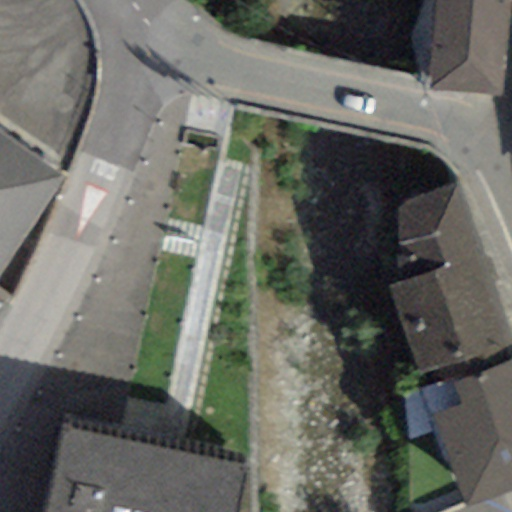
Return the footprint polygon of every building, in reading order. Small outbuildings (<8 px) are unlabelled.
[(436,0),(426,82),(479,89),(490,0),(436,0)] [(0,141),(0,232),(43,171),(0,141)] [(385,272),(419,380),(490,357),(438,190),(400,201),(408,227),(393,231),(404,266),(385,272)] [(419,380),(456,499),(511,481),(511,350),(490,357),(419,380)] [(54,426),(34,511),(221,511),(232,465),(54,426)]
